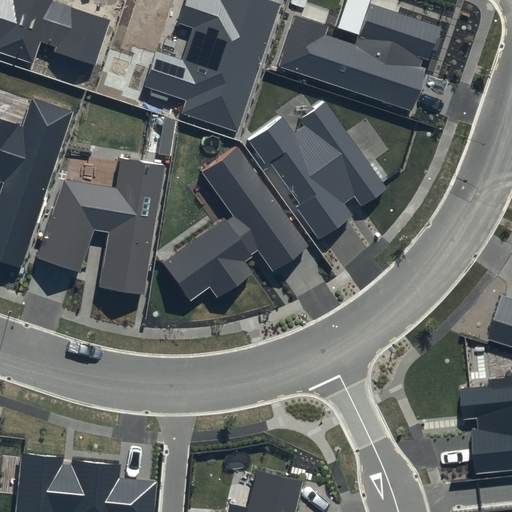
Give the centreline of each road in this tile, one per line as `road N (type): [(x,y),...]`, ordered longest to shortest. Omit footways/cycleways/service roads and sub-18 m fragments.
road 1 (residential): [(327,349),(265,372),(185,385),(94,374),(0,345)]
road 2 (residential): [(511,107),(476,202),(446,252),(373,322),(327,349)]
road 3 (residential): [(327,349),(398,511)]
